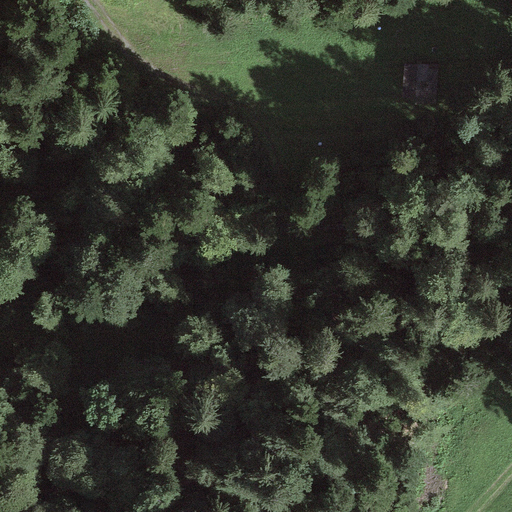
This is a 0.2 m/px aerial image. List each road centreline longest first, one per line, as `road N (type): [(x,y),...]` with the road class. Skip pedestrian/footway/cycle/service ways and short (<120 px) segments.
road 1 (track): [(0,336),(55,341),(98,332),(183,305),(262,260),(285,221),(263,140)]
road 2 (track): [(88,0),(140,66),(242,112),(263,140)]
